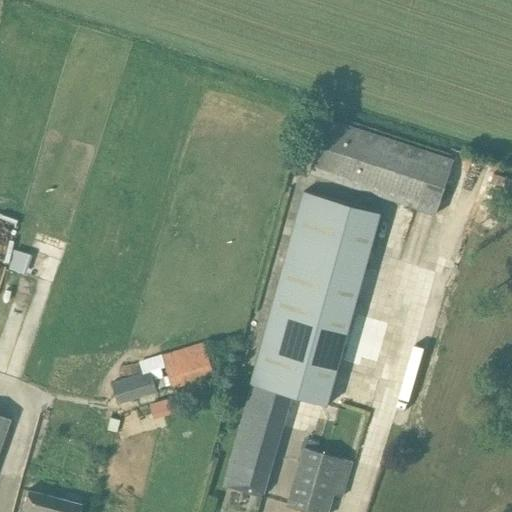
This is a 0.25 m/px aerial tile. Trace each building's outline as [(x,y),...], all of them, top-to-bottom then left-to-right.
[(454,161),(327,119),(309,174),(436,216),(454,161)] [(303,191),(250,384),(252,384),(293,396),(327,405),(380,213),(303,191)] [(204,341),(161,355),(162,356),(171,385),(173,389),(215,375),(204,341)] [(144,372),(111,383),(119,405),(158,392),(157,390),(151,370),(144,372)] [(381,408),(387,381),(352,372),(346,399),(381,408)] [(252,384),(222,486),(262,498),(263,494),(264,494),(293,396),(252,384)] [(153,402),(156,413),(176,408),(174,397),(153,402)] [(0,449),(10,420),(0,416),(0,449)] [(353,462),(304,447),(287,506),(307,511),(329,511),(335,495),(343,497),(353,462)] [(79,511),(80,505),(26,491),(21,509),(25,510),(24,511),(79,511)]
